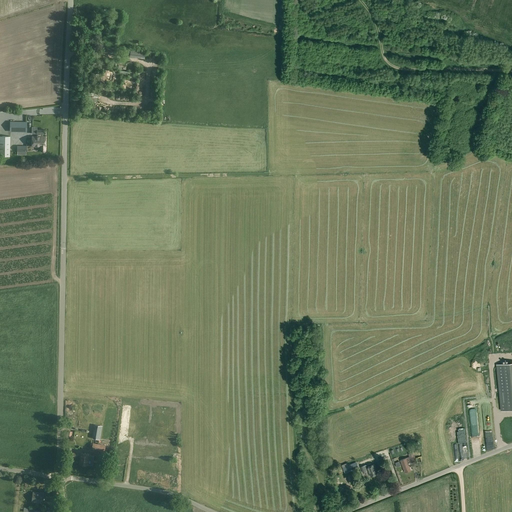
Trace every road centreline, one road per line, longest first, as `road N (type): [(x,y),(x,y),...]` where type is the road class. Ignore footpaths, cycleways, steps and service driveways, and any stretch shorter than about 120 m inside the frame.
road 1 (unclassified): [(60,476),(71,0)]
road 2 (unclassified): [(344,511),(511,445)]
road 3 (unclassified): [(60,476),(166,492),(213,511)]
